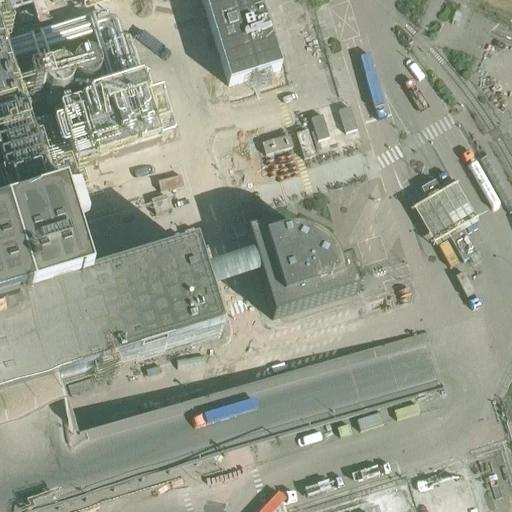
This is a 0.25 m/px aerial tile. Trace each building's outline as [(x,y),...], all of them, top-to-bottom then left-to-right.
[(101,0),(75,0),(79,11),(103,3),(101,0)] [(200,0),(228,89),(280,73),(257,0),(200,0)] [(313,0),(287,0),(317,95),(340,88),(313,0)] [(72,92),(129,75),(122,53),(12,87),(19,109),(47,100),(49,107),(75,99),(72,92)] [(168,53),(154,58),(163,88),(177,83),(168,53)] [(6,87),(0,87),(0,123),(14,123),(12,91),(6,92),(6,87)] [(141,89),(32,122),(48,177),(159,144),(141,89)] [(308,120),(311,128),(320,158),(360,145),(348,107),(308,120)] [(476,258),(438,192),(434,184),(426,188),(430,193),(423,197),(462,266),(476,258)] [(49,392),(220,340),(207,298),(200,275),(193,253),(86,286),(61,203),(2,222),(0,222),(0,501),(3,511),(33,511),(219,455),(205,410),(68,452),(49,392)] [(356,297),(347,268),(332,272),(334,264),(332,260),(329,256),(336,252),(329,240),(318,246),(314,243),(310,241),(302,239),(298,238),(294,238),(285,238),(280,245),(275,229),(245,238),(252,259),(200,275),(207,298),(259,281),(271,323),(356,297)]
